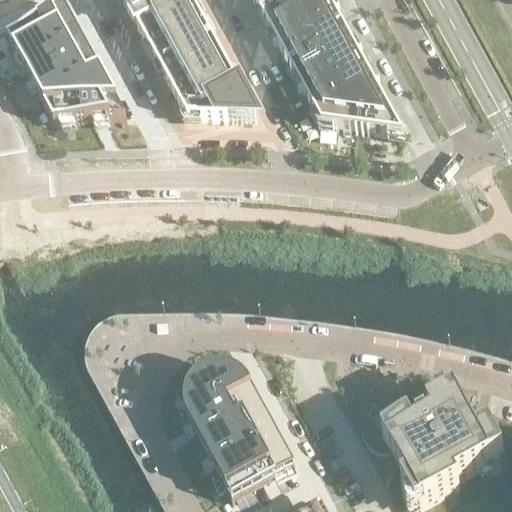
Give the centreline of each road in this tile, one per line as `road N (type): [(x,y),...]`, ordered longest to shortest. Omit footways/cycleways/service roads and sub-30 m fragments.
road 1 (residential): [(187,511),(142,431),(147,384),(180,349),(221,337),(307,339),(511,389)]
road 2 (residential): [(16,190),(188,184),(412,199),(477,163)]
road 3 (residential): [(477,163),(387,0)]
